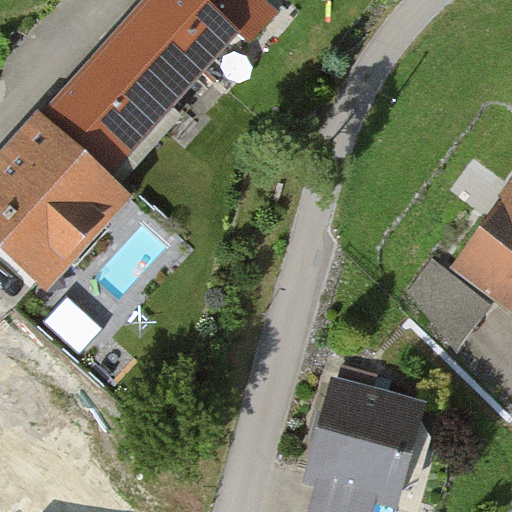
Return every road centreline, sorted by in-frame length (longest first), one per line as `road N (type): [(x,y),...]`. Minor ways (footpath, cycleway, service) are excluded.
road 1 (residential): [(431,0),(369,77),(342,134),(239,511)]
road 2 (residential): [(0,108),(97,0)]
